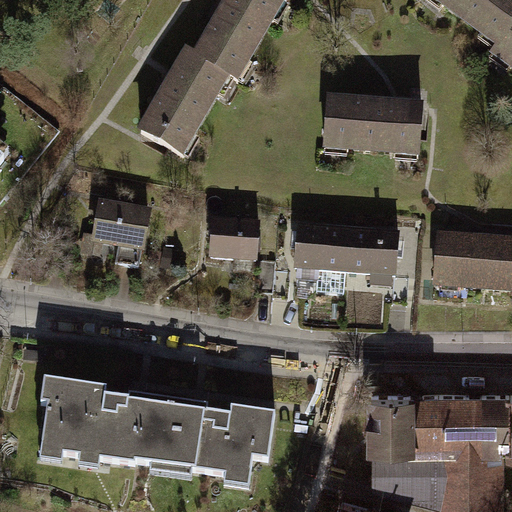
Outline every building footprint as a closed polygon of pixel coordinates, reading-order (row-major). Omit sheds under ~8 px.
[(289,0),(235,0),(203,59),(247,84),(258,90),(303,7),(289,0)] [(511,0),(447,0),(444,5),(511,53),(511,0)] [(204,163),(247,84),(203,59),(192,54),(148,133),(204,163)] [(56,132),(0,86),(0,179),(11,188),(56,132)] [(440,107),(341,100),(337,158),(437,167),(440,107)] [(164,215),(112,205),(104,247),(157,258),(164,215)] [(273,268),(273,226),(225,225),(224,267),(273,268)] [(415,240),(313,232),(309,282),(412,289),(415,240)] [(511,243),(448,240),(444,299),(511,302),(511,243)] [(295,422),(69,388),(65,413),(73,416),(66,473),(272,497),(275,468),(290,471),(295,422)] [(442,436),(442,396),(374,395),(374,436),(442,436)] [(511,395),(442,396),(442,436),(442,454),(503,454),(511,453),(511,395)] [(442,436),(374,436),(374,488),(439,501),(438,511),(461,511),(503,511),(503,454),(442,454),(442,436)] [(378,511),(343,502),(340,511),(378,511)]
